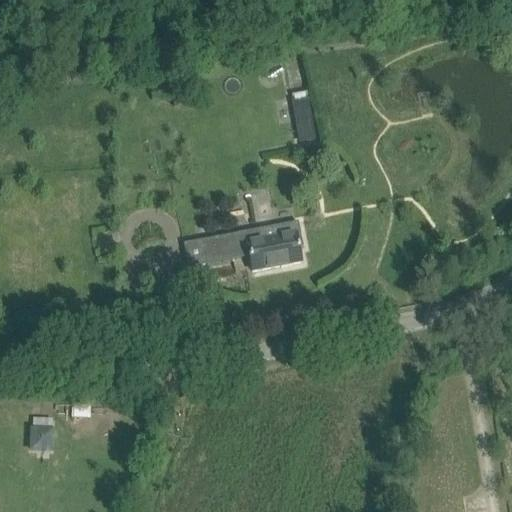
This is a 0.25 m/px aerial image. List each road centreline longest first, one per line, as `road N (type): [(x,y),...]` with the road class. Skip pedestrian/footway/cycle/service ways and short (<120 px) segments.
road 1 (unclassified): [(0,364),(223,364),(459,313),(511,287)]
road 2 (track): [(185,366),(142,511)]
